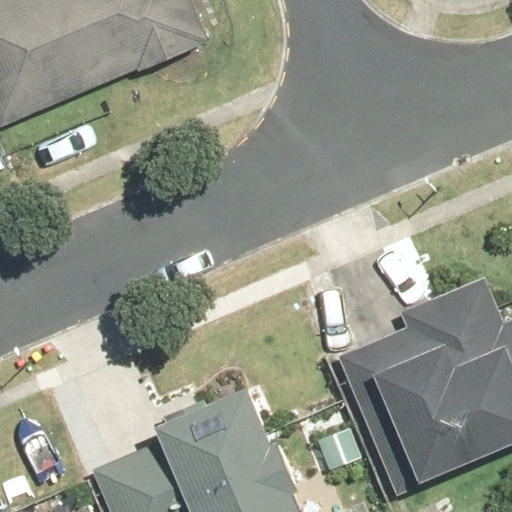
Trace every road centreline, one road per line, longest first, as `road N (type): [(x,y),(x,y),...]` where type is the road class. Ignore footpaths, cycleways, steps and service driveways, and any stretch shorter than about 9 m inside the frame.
road 1 (residential): [(0,309),(378,139)]
road 2 (residential): [(320,0),(378,139)]
road 3 (residential): [(378,139),(511,86)]
